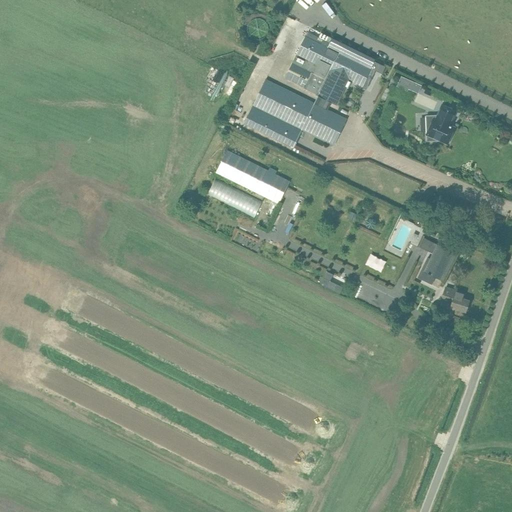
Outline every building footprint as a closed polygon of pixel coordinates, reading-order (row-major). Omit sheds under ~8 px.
[(305,36),(285,78),(303,87),(303,88),(319,96),(315,104),(328,110),(332,102),(337,105),(349,80),(362,87),(364,84),(365,85),(368,84),(371,79),(370,76),(368,75),(376,60),(332,39),(329,48),(305,36)] [(401,76),(397,86),(408,91),(410,88),(416,91),(417,89),(420,90),(422,86),(407,78),(401,76)] [(244,123),(285,143),(294,147),(302,130),(334,145),(346,119),(266,80),(244,123)] [(427,141),(441,141),(448,144),(455,128),(448,124),(454,110),(456,111),(456,110),(443,104),(438,114),(426,115),(427,141)] [(217,173),(280,204),(290,183),(228,152),(217,173)] [(423,272),(443,282),(456,253),(437,244),(423,272)] [(451,308),(456,309),(466,312),(470,300),(463,298),(465,293),(446,287),(442,300),(452,303),(451,308)]
